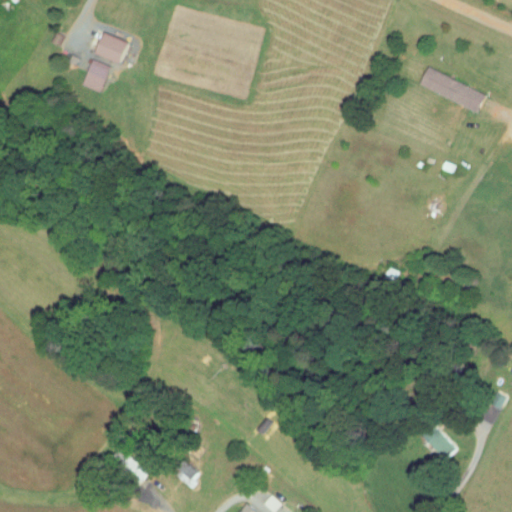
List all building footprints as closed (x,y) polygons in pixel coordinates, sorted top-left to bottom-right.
[(89,47),(114,58),(122,37),(98,27),(89,47)] [(75,80),(95,86),(102,59),(83,54),(75,80)] [(412,78),(471,107),(480,89),(420,61),(412,78)] [(416,431),(435,453),(447,443),(427,421),(416,431)] [(138,474),(144,462),(112,444),(105,456),(138,474)] [(253,497),(263,507),(271,498),(261,489),(253,497)] [(249,511),(253,508),(239,498),(227,511),(249,511)]
